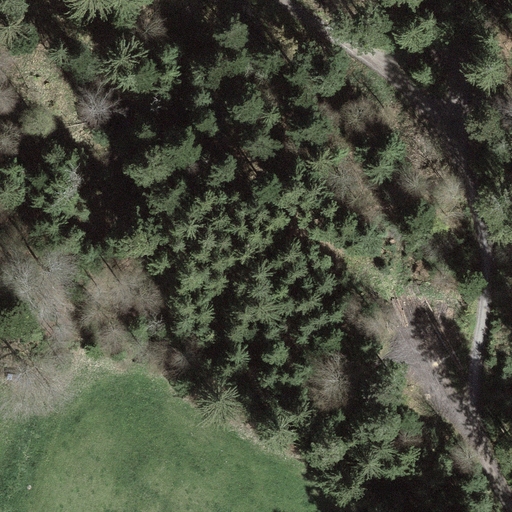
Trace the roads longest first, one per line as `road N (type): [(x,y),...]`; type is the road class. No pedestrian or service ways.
road 1 (track): [(510,511),(475,395),(486,270),(454,103),(511,0)]
road 2 (track): [(282,0),(454,103)]
